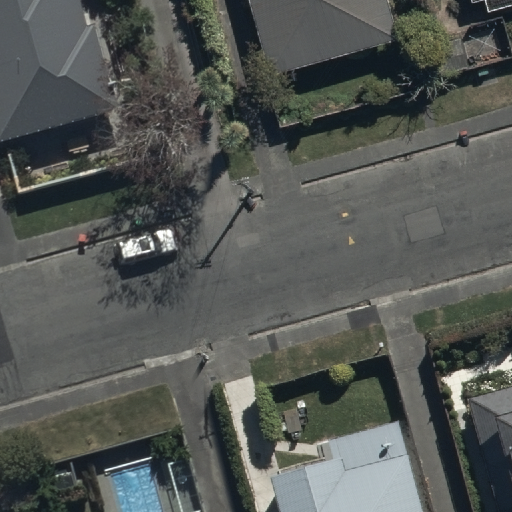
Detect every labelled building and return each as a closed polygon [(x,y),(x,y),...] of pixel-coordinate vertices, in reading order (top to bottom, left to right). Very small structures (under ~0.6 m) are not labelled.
[(0,0),(0,151),(118,121),(97,30),(85,33),(76,0),(0,0)] [(391,0),(254,0),(276,81),(404,47),(391,0)] [(511,0),(475,0),(477,7),(490,3),(492,12),(511,7),(511,0)] [(511,511),(511,381),(467,395),(500,511),(511,511)] [(333,449),(271,465),(283,511),(425,511),(399,414),(329,432),(333,449)]
